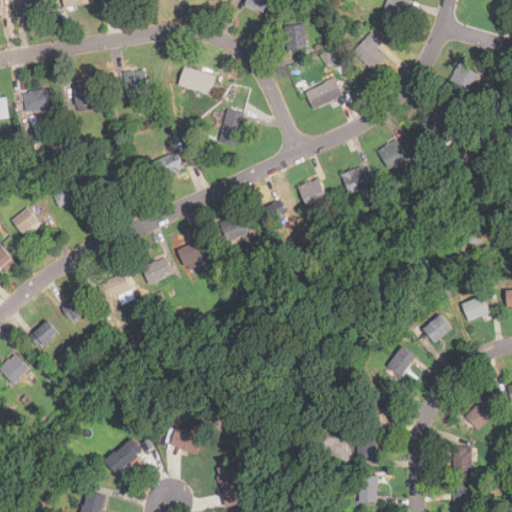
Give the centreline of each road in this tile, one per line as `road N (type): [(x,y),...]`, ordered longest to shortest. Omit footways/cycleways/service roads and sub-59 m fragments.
road 1 (residential): [(449,0),(426,60),(379,112),(93,248),(0,317)]
road 2 (residential): [(302,152),(264,73),(219,36),(176,29),(0,57)]
road 3 (residential): [(511,342),(463,366),(434,399),(418,441),(416,511)]
